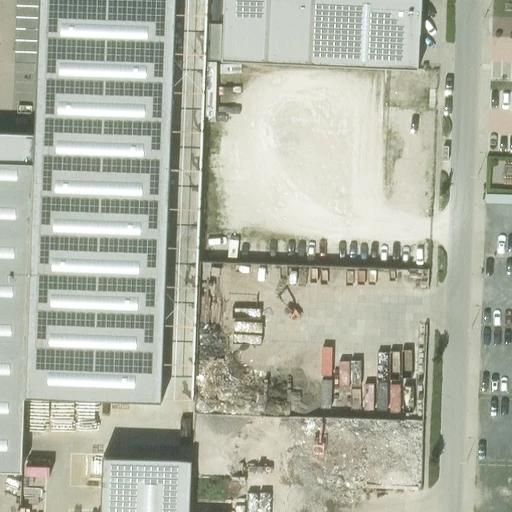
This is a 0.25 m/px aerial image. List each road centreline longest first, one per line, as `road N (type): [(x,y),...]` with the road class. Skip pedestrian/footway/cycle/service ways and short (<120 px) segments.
road 1 (unknown): [(0,452),(133,442),(176,413),(200,373),(196,0)]
road 2 (unclassified): [(454,511),(468,0)]
